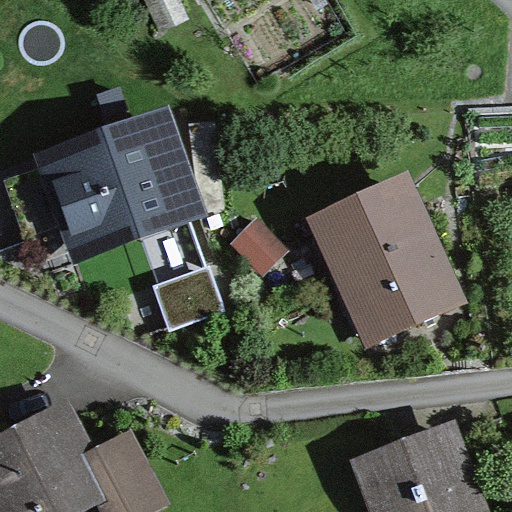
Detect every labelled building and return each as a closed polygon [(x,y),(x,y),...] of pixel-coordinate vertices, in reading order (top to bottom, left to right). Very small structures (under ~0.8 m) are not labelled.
[(224,211),(214,123),(188,126),(200,220),(224,211)] [(48,259),(185,210),(160,136),(56,173),(59,175),(76,223),(39,236),(48,259)] [(412,327),(456,308),(406,195),(321,234),(346,284),(335,289),(346,314),(357,309),(368,332),(406,315),(412,327)] [(0,460),(0,511),(53,511),(98,489),(110,511),(140,511),(159,502),(128,446),(88,468),(67,427),(0,460)] [(476,511),(448,438),(409,453),(411,457),(365,475),(379,511),(476,511)]
